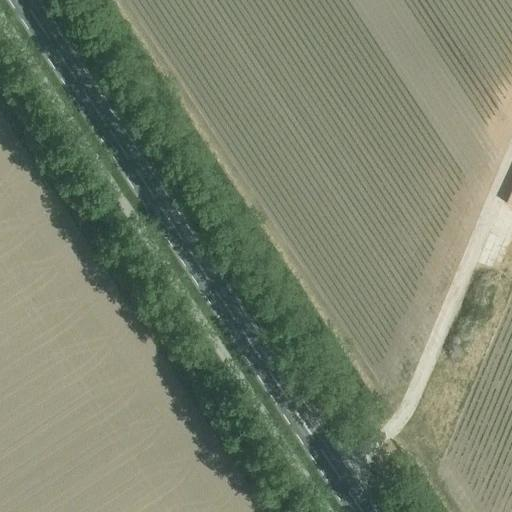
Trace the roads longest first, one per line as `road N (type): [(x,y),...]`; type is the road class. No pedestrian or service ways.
road 1 (secondary): [(354,511),(12,0)]
road 2 (unknown): [(337,486),(401,418),(511,152)]
